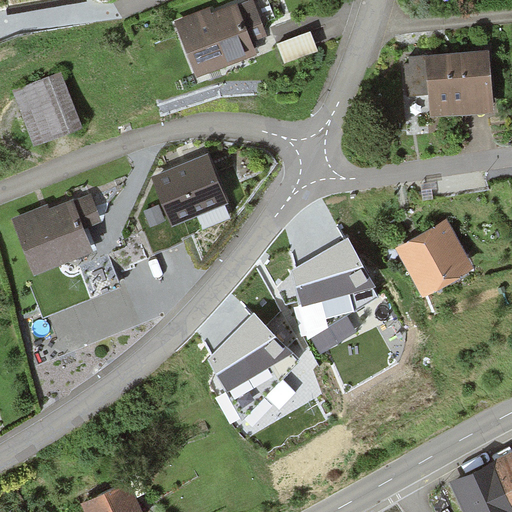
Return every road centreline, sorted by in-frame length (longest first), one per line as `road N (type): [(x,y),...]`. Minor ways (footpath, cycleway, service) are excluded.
road 1 (unclassified): [(0,456),(169,338),(229,276),(293,182)]
road 2 (residential): [(310,148),(224,124),(84,156),(0,191)]
road 3 (residential): [(511,154),(317,186),(293,182)]
road 4 (unclassified): [(310,148),(344,86),(369,0)]
road 5 (tertiary): [(395,477),(511,411)]
